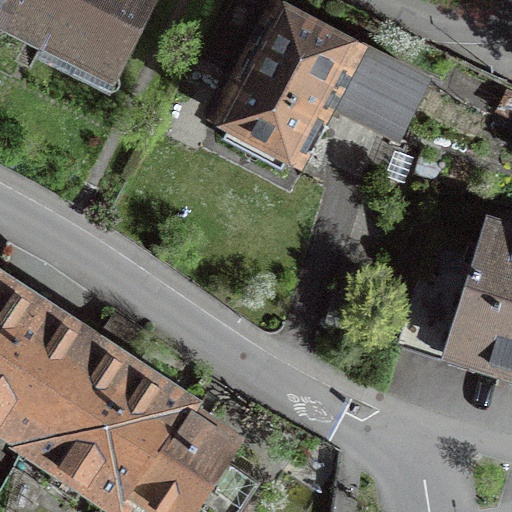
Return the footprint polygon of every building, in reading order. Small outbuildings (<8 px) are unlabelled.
[(17,0),(0,0),(0,24),(5,27),(17,0)] [(152,0),(17,0),(5,27),(42,46),(45,41),(75,56),(114,76),(152,0)] [(276,8),(220,113),(233,120),(224,138),(281,169),(291,151),(297,154),(325,101),(333,105),(341,110),(349,95),(403,124),(425,83),(352,44),(351,48),(331,37),(332,35),(300,18),(299,20),(276,8)] [(511,227),(487,220),(480,243),(434,229),(401,331),(448,345),(447,347),(511,368),(511,227)] [(356,272),(342,268),(326,323),(353,331),(369,276),(356,272)] [(0,423),(27,441),(93,341),(37,305),(0,280),(0,423)] [(119,503),(130,486),(183,406),(185,402),(134,368),(93,341),(27,441),(26,443),(119,503)] [(210,424),(183,406),(130,486),(170,511),(235,511),(256,480),(223,459),(235,441),(210,424)]
